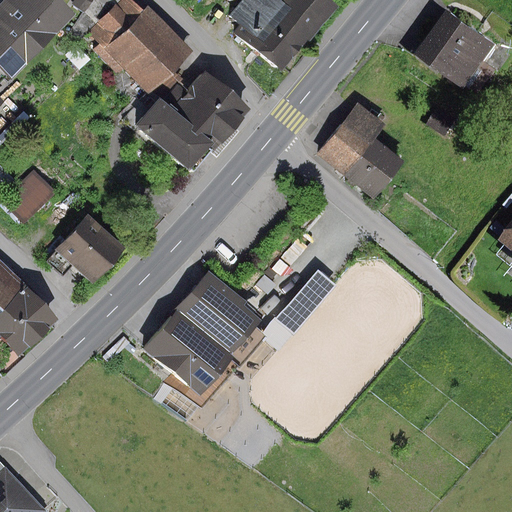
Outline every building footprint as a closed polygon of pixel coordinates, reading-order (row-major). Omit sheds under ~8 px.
[(45,0),(0,0),(0,81),(63,17),(45,0)] [(184,58),(123,0),(98,0),(69,30),(142,100),(184,58)] [(322,9),(311,0),(277,0),(272,6),(264,0),(256,0),(255,0),(234,0),(219,19),(230,28),(223,36),(268,73),(322,9)] [(497,45),(446,10),(430,32),(414,55),(465,91),(497,45)] [(155,117),(145,108),(122,134),(169,176),(194,148),(201,155),(238,114),(193,74),(155,117)] [(346,122),(317,155),(370,200),(402,163),(376,141),(387,128),(360,105),(346,122)] [(456,122),(437,109),(426,124),(445,138),(456,122)] [(31,176),(0,204),(0,208),(17,227),(50,196),(31,176)] [(78,219),(46,251),(82,286),(114,255),(78,219)] [(511,223),(498,241),(511,252),(511,223)] [(317,270),(276,318),(292,332),(333,284),(317,270)] [(210,271),(176,312),(240,366),(265,336),(254,327),(261,320),(243,305),(247,301),(210,271)] [(0,278),(0,365),(43,324),(0,278)] [(162,328),(144,349),(173,373),(163,383),(201,410),(240,366),(176,312),(162,328)] [(35,511),(0,471),(0,511),(35,511)]
